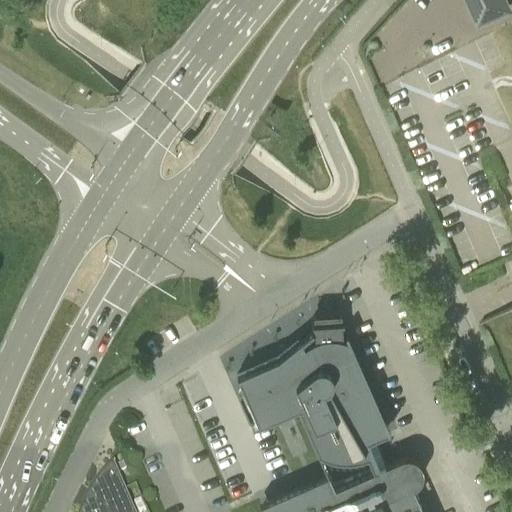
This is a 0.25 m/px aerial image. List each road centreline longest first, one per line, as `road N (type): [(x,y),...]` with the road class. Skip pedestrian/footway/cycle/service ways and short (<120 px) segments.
road 1 (primary): [(8,511),(36,436),(151,232)]
road 2 (primary): [(172,204),(324,0)]
road 3 (residential): [(511,450),(408,226)]
road 4 (unclassified): [(54,511),(103,411),(199,344)]
road 5 (primary): [(107,199),(0,389)]
road 6 (primary): [(248,0),(126,169)]
road 7 (unclassified): [(126,169),(0,77)]
road 8 (residential): [(284,291),(382,227),(408,226)]
road 9 (residential): [(284,291),(172,204)]
road 10 (unclassified): [(0,123),(107,199)]
road 11 (residential): [(151,232),(256,308)]
